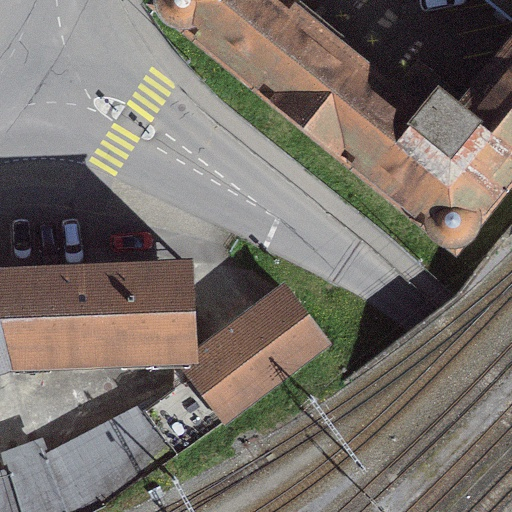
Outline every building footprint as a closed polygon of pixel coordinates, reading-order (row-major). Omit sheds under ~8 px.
[(160,0),(158,3),(455,243),(511,172),(511,0),(490,0),(511,17),(511,44),(461,108),(438,90),(421,111),(283,0),(160,0)] [(0,272),(0,329),(8,362),(194,354),(189,265),(0,272)] [(326,343),(284,289),(184,365),(195,380),(221,414),(226,420),(326,343)] [(0,364),(8,362),(0,329),(0,364)] [(195,380),(46,459),(66,511),(92,511),(226,420),(221,414),(195,380)] [(12,471),(0,474),(0,511),(66,511),(46,459),(42,449),(8,461),(12,471)]
